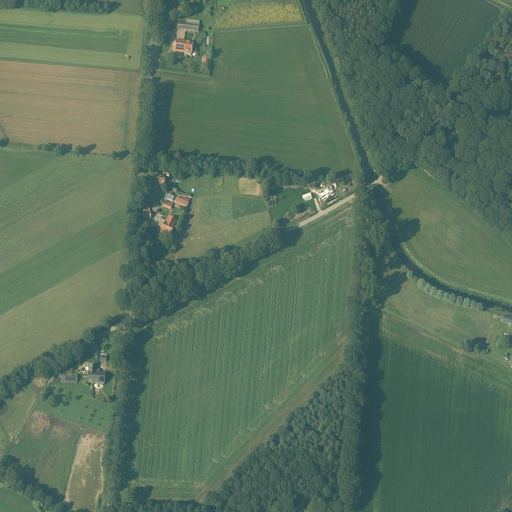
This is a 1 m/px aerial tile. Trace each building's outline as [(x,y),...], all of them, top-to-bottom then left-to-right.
[(199,26),(187,24),(186,31),(198,32),(199,26)] [(192,54),(194,43),(176,40),(174,52),(192,54)] [(155,175),(154,184),(165,185),(166,177),(155,175)] [(325,201),(334,196),(332,193),(333,193),(330,188),(318,194),(320,198),(323,197),(325,201)] [(312,200),(310,194),(302,197),(303,200),(304,199),(306,202),(312,200)] [(177,198),(175,202),(187,207),(188,204),(177,198)] [(170,212),(173,205),(166,201),(162,209),(170,212)] [(151,212),(149,212),(150,209),(144,208),(143,220),(151,220),(151,212)] [(174,226),(176,220),(170,217),(167,223),(165,222),(161,231),(171,235),(175,226),(174,226)] [(511,325),(511,318),(504,316),(502,323),(511,325)] [(88,383),(94,384),(94,380),(95,380),(95,376),(96,377),(97,370),(97,366),(90,365),(88,383)] [(104,385),(105,374),(98,373),(98,370),(97,370),(96,377),(95,376),(95,380),(94,380),(94,384),(104,385)] [(61,383),(77,384),(78,375),(61,374),(61,383)]
